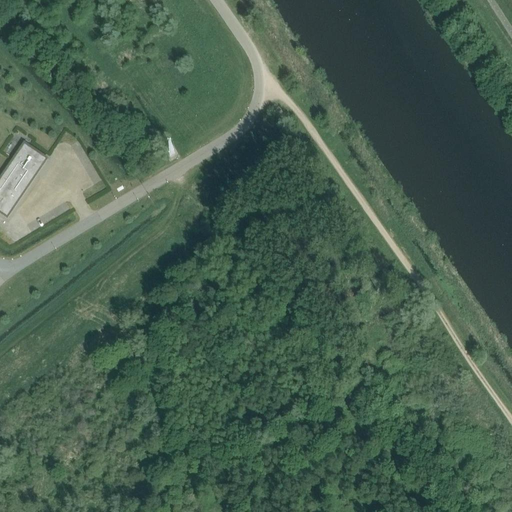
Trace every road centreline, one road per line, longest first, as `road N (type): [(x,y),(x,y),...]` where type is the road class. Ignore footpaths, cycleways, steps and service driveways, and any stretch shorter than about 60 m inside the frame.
road 1 (track): [(264,72),(313,119),(511,406)]
road 2 (unclassified): [(145,188),(233,133),(256,98),(264,72),(259,50),(225,0)]
